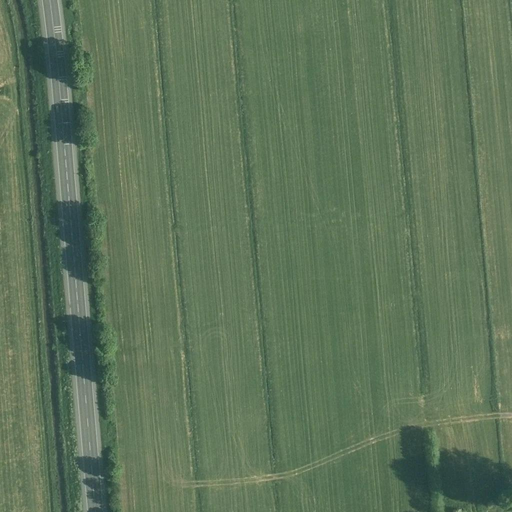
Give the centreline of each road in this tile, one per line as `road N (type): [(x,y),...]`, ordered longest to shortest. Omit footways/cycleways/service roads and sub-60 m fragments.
road 1 (primary): [(95,511),(49,0)]
road 2 (track): [(500,415),(421,423),(299,472),(182,484)]
